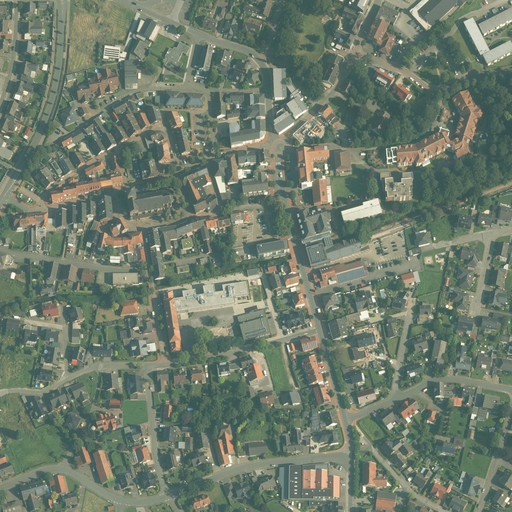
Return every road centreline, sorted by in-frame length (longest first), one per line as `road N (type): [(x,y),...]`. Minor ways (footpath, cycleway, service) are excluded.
road 1 (secondary): [(61,0),(53,98),(3,196)]
road 2 (tertiary): [(345,458),(254,464),(168,495)]
road 3 (residential): [(353,54),(433,91),(511,70)]
road 4 (residential): [(164,365),(319,330)]
road 5 (residential): [(149,269),(0,250)]
road 6 (residential): [(185,87),(135,91),(52,141)]
road 7 (residential): [(168,495),(155,454),(147,365)]
road 8 (tertiary): [(285,205),(319,330)]
road 9 (residential): [(395,398),(442,379),(511,390)]
